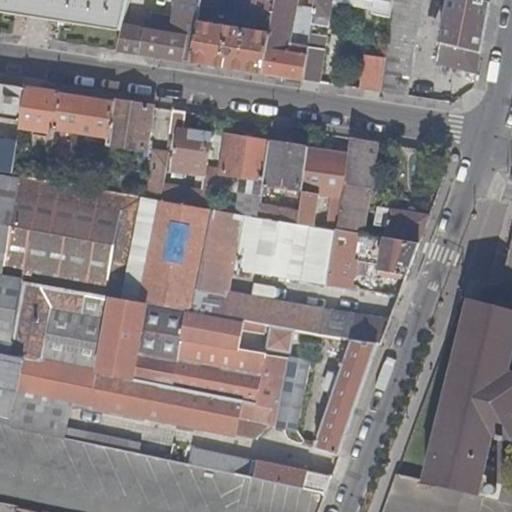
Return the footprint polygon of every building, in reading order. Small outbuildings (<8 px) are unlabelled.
[(0,0),(0,13),(124,32),(125,26),(131,0),(0,0)] [(191,37),(186,63),(192,64),(200,24),(203,7),(204,0),(176,0),(170,34),(175,34),(191,37)] [(204,0),(203,7),(218,9),(219,0),(204,0)] [(278,0),(256,0),(254,15),(275,19),(278,0)] [(271,35),(264,74),(304,81),(309,56),(302,55),(286,53),(287,48),(297,0),(278,0),(275,19),(271,35)] [(318,0),(316,17),(314,25),(330,28),(335,1),(335,0),(318,0)] [(396,11),(397,0),(378,0),(377,6),(396,11)] [(425,0),(397,0),(396,11),(388,59),(382,93),(409,97),(425,0)] [(479,74),(492,3),(478,0),(450,0),(439,66),(479,74)] [(312,39),(314,25),(316,17),(305,15),(301,38),(312,39)] [(200,24),(192,64),(264,74),(271,35),(259,33),(252,32),(229,28),(225,28),(223,28),(200,24)] [(124,32),(119,52),(186,63),(191,37),(175,34),(170,34),(161,32),(162,27),(157,26),(156,31),(125,26),(124,32)] [(309,56),(304,81),(321,83),(327,50),(310,47),(309,56)] [(362,90),(382,93),(388,59),(368,55),(362,90)] [(27,89),(0,84),(0,120),(22,123),(27,89)] [(63,94),(27,89),(22,123),(22,128),(56,134),(57,131),(63,94)] [(90,98),(63,94),(57,131),(84,136),(90,98)] [(90,98),(84,136),(111,140),(116,102),(90,98)] [(111,140),(110,145),(148,151),(155,108),(116,102),(111,140)] [(187,113),(176,112),(173,134),(180,135),(174,167),(207,172),(212,135),(190,131),(189,136),(183,136),(184,131),(187,113)] [(274,127),(271,144),(265,184),(305,190),(306,189),(311,150),(288,146),(291,129),(274,127)] [(241,196),(238,214),(245,215),(260,218),(262,205),(265,184),(271,144),(230,137),(224,175),(253,179),(250,198),(241,196)] [(373,190),(380,143),(353,139),(351,155),(346,186),(373,190)] [(0,173),(15,176),(19,145),(0,142),(0,173)] [(326,229),(339,232),(346,186),(351,155),(311,150),(306,189),(320,192),(331,193),(326,229)] [(157,151),(149,199),(163,201),(165,185),(170,153),(157,151)] [(0,278),(5,279),(25,178),(15,176),(0,173),(0,278)] [(204,191),(202,208),(218,211),(222,180),(206,177),(204,191)] [(102,191),(25,178),(5,279),(25,283),(123,300),(144,198),(102,191)] [(165,185),(163,201),(202,208),(204,191),(165,185)] [(339,232),(366,236),(373,190),(346,186),(339,232)] [(300,225),(313,227),(315,227),(320,192),(306,189),(305,190),(302,212),(300,225)] [(353,340),(378,344),(382,345),(391,323),(298,305),(231,293),(235,269),(245,215),(238,214),(218,211),(202,208),(163,201),(149,199),(144,198),(123,300),(266,325),(273,326),(295,330),(353,340)] [(262,205),(260,218),(284,222),(286,209),(262,205)] [(284,222),(300,225),(302,212),(286,209),(284,222)] [(378,238),(420,246),(431,217),(382,209),(378,238)] [(245,215),(235,269),(304,281),(313,227),(300,225),(284,222),(260,218),(245,215)] [(381,272),(409,276),(420,246),(378,238),(366,236),(339,232),(326,229),(315,227),(313,227),(304,281),(329,285),(329,286),(351,291),(356,261),(382,266),(381,272)] [(511,253),(511,255),(511,254),(511,272),(510,282),(505,281),(498,306),(511,309),(511,253)] [(25,283),(5,279),(0,278),(0,343),(14,346),(25,283)] [(27,357),(20,391),(75,402),(259,439),(271,426),(277,427),(290,357),(241,349),(244,330),(265,333),(266,325),(123,300),(25,283),(14,346),(12,355),(27,357)] [(406,479),(399,511),(445,511),(450,489),(482,497),(497,435),(501,437),(507,438),(511,439),(511,374),(511,370),(511,311),(471,301),(426,484),(406,479)] [(295,330),(273,326),(270,348),(291,352),(295,330)] [(317,448),(340,456),(378,344),(353,340),(340,378),(334,397),(317,448)] [(0,424),(12,427),(20,391),(27,357),(12,355),(0,352),(0,424)] [(312,361),(290,357),(277,427),(298,432),(312,361)] [(322,393),(334,397),(340,378),(329,374),(322,393)] [(20,391),(12,427),(39,432),(40,432),(69,438),(75,402),(20,391)] [(192,465),(255,479),(259,462),(245,459),(196,448),(192,465)] [(255,479),(327,495),(332,479),(309,474),(310,472),(259,462),(255,479)]
